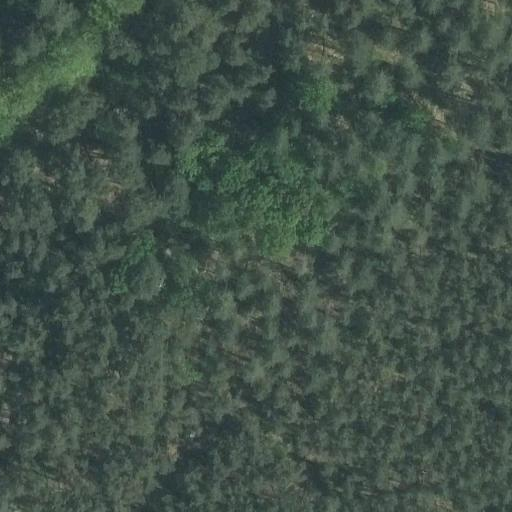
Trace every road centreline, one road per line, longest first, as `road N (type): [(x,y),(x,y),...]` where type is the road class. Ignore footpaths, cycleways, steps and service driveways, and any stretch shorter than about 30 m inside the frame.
road 1 (track): [(284,0),(217,202),(190,391)]
road 2 (track): [(190,391),(28,374),(7,321),(11,268),(0,185)]
road 3 (track): [(190,391),(229,414),(321,511)]
